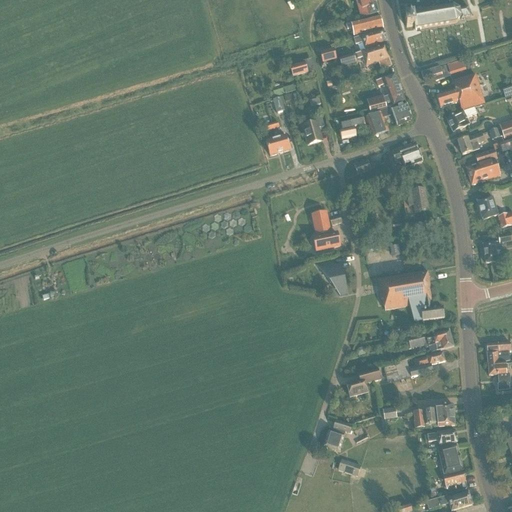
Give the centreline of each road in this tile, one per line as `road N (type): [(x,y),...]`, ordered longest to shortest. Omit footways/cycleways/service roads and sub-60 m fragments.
road 1 (unclassified): [(0,265),(338,159)]
road 2 (residential): [(303,473),(356,303),(338,159)]
road 3 (tertiary): [(496,511),(474,425),(466,295)]
road 4 (tertiary): [(466,295),(455,197),(430,124)]
road 5 (track): [(337,155),(311,37),(325,0)]
road 6 (tertiary): [(430,124),(385,0)]
